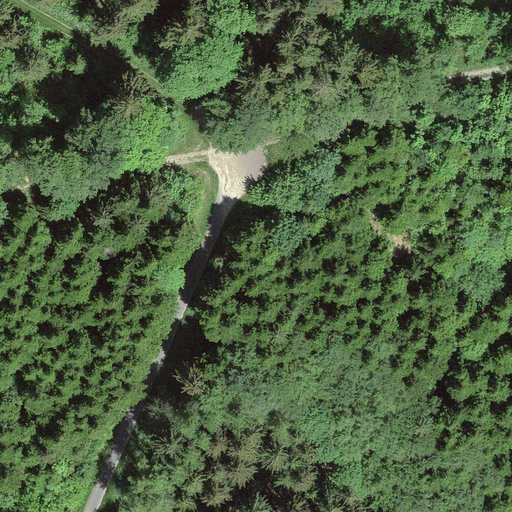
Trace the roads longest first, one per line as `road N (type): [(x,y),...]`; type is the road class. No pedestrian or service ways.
road 1 (track): [(220,153),(276,142),(449,77),(511,70)]
road 2 (track): [(220,153),(160,81),(14,0)]
road 3 (track): [(0,183),(220,153)]
